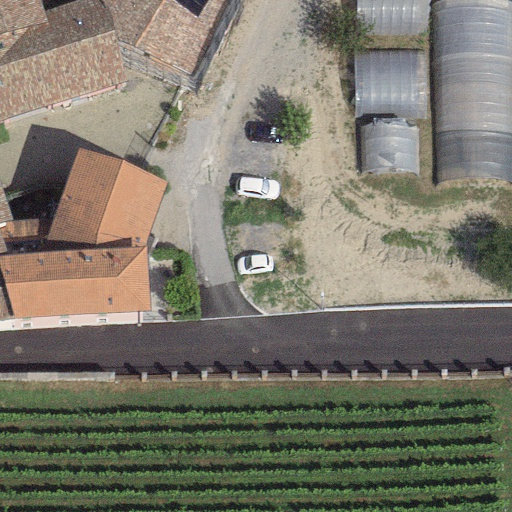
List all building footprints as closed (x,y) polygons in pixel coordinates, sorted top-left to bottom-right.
[(0,0),(0,127),(125,92),(113,53),(97,2),(38,22),(31,0),(0,0)] [(31,0),(38,22),(97,2),(96,0),(31,0)] [(98,0),(97,2),(113,53),(191,84),(229,0),(98,0)] [(423,0),(353,0),(354,34),(424,32),(423,0)] [(509,12),(434,13),(437,190),(511,189),(509,12)] [(422,59),(351,60),(352,116),(422,116),(422,59)] [(415,127),(362,128),(363,176),(416,176),(415,127)] [(168,191),(78,158),(52,226),(37,266),(144,260),(168,191)] [(0,333),(13,332),(0,280),(0,267),(8,266),(0,245),(0,233),(11,230),(0,199),(0,333)] [(52,226),(11,230),(0,233),(0,245),(8,266),(37,266),(52,226)] [(8,266),(0,267),(0,280),(13,332),(149,322),(144,260),(37,266),(8,266)]
